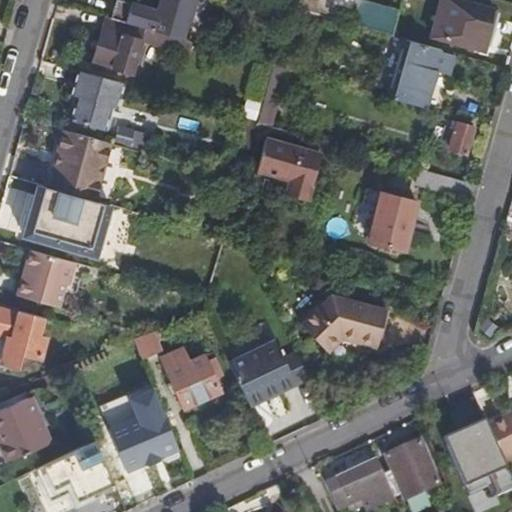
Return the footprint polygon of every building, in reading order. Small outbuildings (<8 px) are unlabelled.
[(124,0),(114,0),(110,17),(146,27),(171,34),(182,38),(187,19),(189,20),(195,0),(159,0),(158,6),(153,9),(124,0)] [(354,0),(351,10),(348,23),(357,25),(371,29),(392,35),(398,11),(361,0),(354,0)] [(490,31),(496,11),(458,0),(443,0),(434,35),(485,49),(490,31)] [(496,11),(490,31),(496,32),(502,12),(496,11)] [(110,17),(107,16),(93,62),(132,73),(142,40),(146,27),(110,17)] [(167,46),(171,34),(146,27),(142,40),(167,46)] [(441,51),(441,49),(418,43),(410,41),(404,38),(388,96),(426,106),(435,70),(447,74),(452,55),(441,51)] [(314,75),(274,64),(258,122),(262,123),(271,126),(286,73),(293,75),(291,81),(310,86),(314,75)] [(80,72),(77,83),(82,85),(76,104),(71,120),(108,131),(122,83),(80,72)] [(82,85),(77,83),(71,103),(76,104),(82,85)] [(243,118),(235,144),(250,149),(258,122),(243,118)] [(474,126),(449,119),(441,146),(466,153),(474,126)] [(144,133),(118,127),(114,142),(140,149),(144,133)] [(111,143),(63,129),(46,186),(84,197),(94,200),(96,193),(111,198),(126,147),(111,143)] [(321,152),(267,137),(257,170),(289,179),(285,193),(308,200),(321,152)] [(234,160),(230,176),(241,179),(250,149),(235,144),(230,159),(234,160)] [(417,184),(470,199),(474,183),(421,168),(417,184)] [(46,186),(37,184),(23,235),(95,256),(109,204),(96,201),(94,200),(84,197),(46,186)] [(372,232),(405,242),(416,200),(381,193),(372,232)] [(405,242),(372,232),(370,240),(404,248),(405,242)] [(135,324),(142,298),(126,294),(128,286),(106,281),(100,300),(105,301),(100,320),(118,324),(119,319),(135,324)] [(334,360),(346,348),(352,344),(352,341),(353,337),(376,344),(387,309),(332,294),(301,323),(334,360)] [(148,300),(142,298),(135,324),(141,325),(148,300)] [(16,312),(0,307),(0,336),(4,338),(0,355),(0,361),(19,367),(19,365),(23,365),(27,364),(32,362),(35,359),(37,360),(43,339),(51,342),(56,322),(17,311),(16,312)] [(389,310),(387,309),(376,344),(380,345),(389,310)] [(155,330),(135,338),(143,358),(147,356),(148,360),(160,355),(158,351),(162,349),(155,330)] [(250,406),(308,378),(295,350),(283,356),(275,337),(228,360),(250,406)] [(352,344),(346,348),(356,351),(358,346),(375,351),(376,344),(353,337),(352,341),(352,344)] [(161,358),(185,407),(220,390),(203,355),(188,362),(181,348),(161,358)] [(5,407),(0,408),(0,463),(51,442),(31,396),(14,402),(5,407)] [(3,402),(5,407),(14,402),(12,398),(3,402)] [(87,412),(101,443),(115,438),(101,406),(87,412)] [(485,420),(487,425),(505,417),(503,412),(485,420)] [(511,416),(506,419),(505,417),(487,425),(501,457),(503,462),(511,458),(511,416)] [(485,420),(483,417),(443,434),(464,485),(488,474),(497,497),(511,489),(511,482),(503,462),(501,457),(487,425),(485,420)] [(395,442),(399,451),(418,443),(414,434),(395,442)] [(117,488),(119,494),(134,488),(129,475),(131,474),(115,438),(101,443),(98,444),(117,488)] [(36,468),(51,500),(56,498),(62,511),(66,511),(117,488),(98,444),(96,440),(73,450),(36,468)] [(384,475),(395,499),(403,495),(405,499),(439,484),(420,442),(418,443),(399,451),(386,456),(393,472),(384,475)] [(360,468),(325,484),(338,511),(362,500),(367,511),(395,499),(384,475),(377,460),(371,463),(368,456),(357,461),(360,468)]
